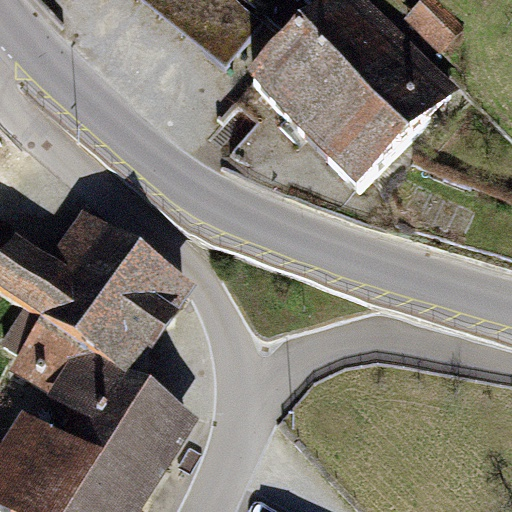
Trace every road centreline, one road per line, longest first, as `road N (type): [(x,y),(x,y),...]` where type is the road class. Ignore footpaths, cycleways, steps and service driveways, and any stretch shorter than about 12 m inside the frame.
road 1 (tertiary): [(511,302),(219,202),(169,169),(0,9)]
road 2 (residential): [(248,421),(246,362),(192,269),(35,129),(0,76)]
road 3 (residential): [(248,421),(304,360),(357,338),(511,362)]
road 4 (residential): [(336,511),(248,421)]
